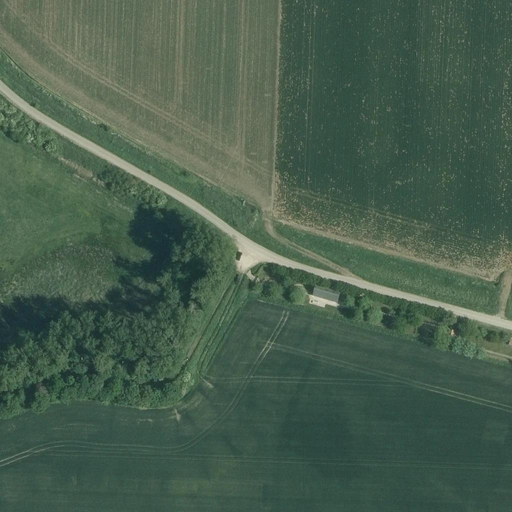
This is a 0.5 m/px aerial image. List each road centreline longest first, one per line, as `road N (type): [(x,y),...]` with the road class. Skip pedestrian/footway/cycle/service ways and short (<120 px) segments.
road 1 (unclassified): [(511,326),(246,246),(0,91)]
road 2 (track): [(0,403),(51,385),(158,379),(177,362),(246,246)]
